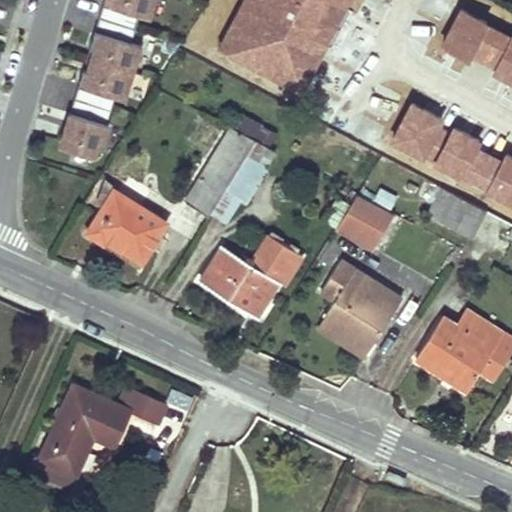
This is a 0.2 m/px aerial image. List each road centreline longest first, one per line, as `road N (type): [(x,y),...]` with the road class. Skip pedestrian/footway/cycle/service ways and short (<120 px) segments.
road 1 (tertiary): [(0,266),(511,495)]
road 2 (residential): [(0,185),(54,0)]
